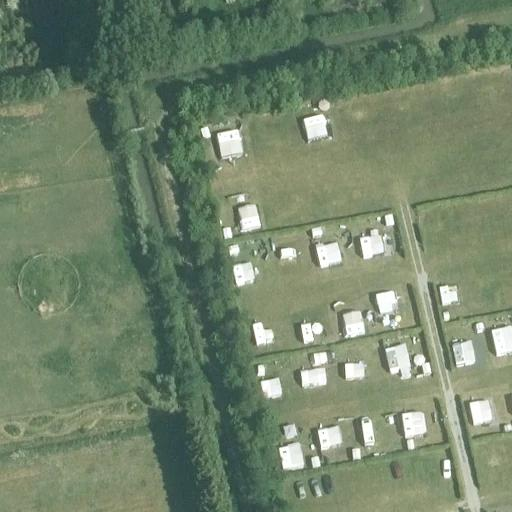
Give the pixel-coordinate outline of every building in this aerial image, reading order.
[(349,123),(368,119),(363,100),(345,104),(349,123)] [(236,128),(213,130),(216,155),(239,152),(236,128)] [(230,211),(232,235),(253,233),(251,209),(230,211)] [(296,272),(292,254),(274,258),(277,276),(296,272)] [(239,287),(257,281),(251,264),(233,270),(239,287)] [(406,328),(405,308),(386,308),(386,329),(406,328)] [(345,337),(365,335),(363,313),(343,315),(345,337)] [(247,325),(251,345),(269,341),(265,321),(247,325)] [(453,344),(456,366),(475,365),(473,342),(453,344)] [(394,369),(417,365),(414,347),(390,352),(394,369)] [(282,380),(261,385),(265,403),(287,398),(282,380)] [(470,405),(474,427),(493,423),(489,401),(470,405)] [(426,414),(403,418),(408,447),(431,442),(426,414)] [(279,450),(284,470),(306,465),(301,445),(279,450)]
